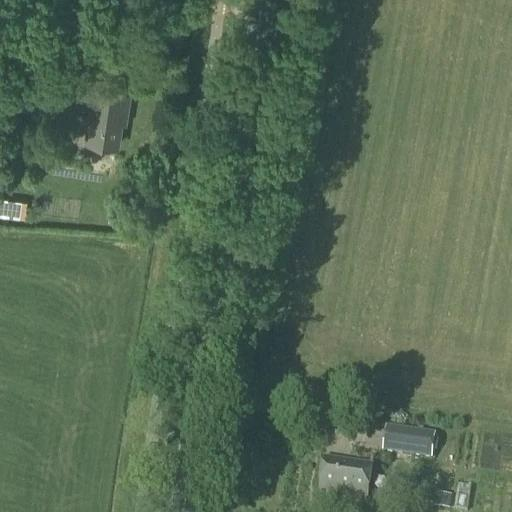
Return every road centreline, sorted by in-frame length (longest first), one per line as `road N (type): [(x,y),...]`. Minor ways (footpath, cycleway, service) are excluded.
road 1 (primary): [(182,511),(259,0)]
road 2 (unclassified): [(0,37),(218,0)]
